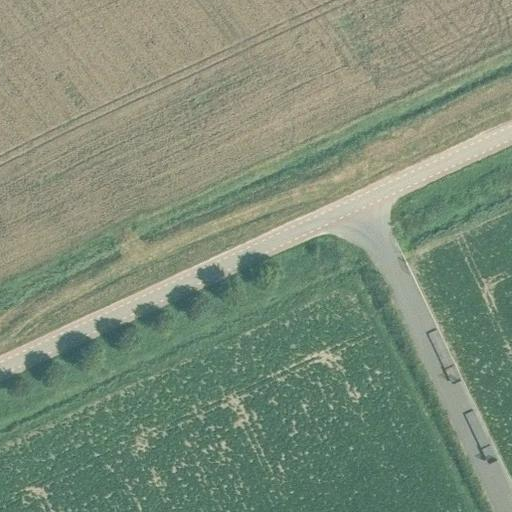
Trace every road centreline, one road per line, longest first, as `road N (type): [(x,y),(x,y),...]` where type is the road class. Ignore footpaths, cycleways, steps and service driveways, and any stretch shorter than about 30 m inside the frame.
road 1 (tertiary): [(0,371),(349,210)]
road 2 (unclassified): [(493,511),(349,210)]
road 3 (tertiary): [(349,210),(511,140)]
